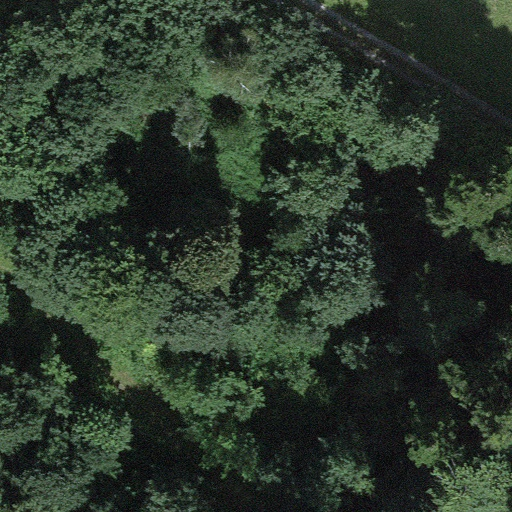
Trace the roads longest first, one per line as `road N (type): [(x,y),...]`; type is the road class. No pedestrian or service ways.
road 1 (track): [(0,249),(253,511)]
road 2 (track): [(281,0),(511,143)]
